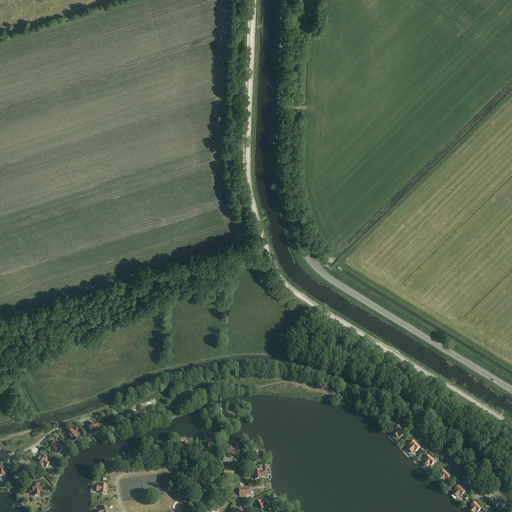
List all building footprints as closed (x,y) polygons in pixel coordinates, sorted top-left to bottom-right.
[(99,430),(100,430),(97,423),(89,426),(92,433),(93,433),(94,436),(100,433),(99,430)] [(401,436),(405,432),(399,426),(395,430),(396,431),(393,434),(397,438),(400,435),(401,436)] [(74,444),(79,440),(77,436),(78,436),(73,430),(66,435),(70,441),(72,440),(74,444)] [(415,452),(419,447),(414,441),(409,445),(410,446),(408,449),(411,453),(414,450),(415,452)] [(60,454),(64,450),(61,447),(61,446),(56,442),(50,448),(55,453),(56,452),(60,454)] [(188,446),(187,443),(182,444),(182,447),(181,448),(182,454),(190,452),(189,446),(188,446)] [(164,449),(163,445),(158,446),(158,449),(157,450),(158,456),(166,454),(165,448),(164,449)] [(211,448),(211,445),(205,445),(205,448),(204,448),(204,454),(212,454),(212,448),(211,448)] [(238,450),(240,447),(235,445),(233,448),(232,447),(229,452),(237,456),(240,451),(238,450)] [(142,456),(141,452),(136,453),(136,456),(135,456),(136,463),(144,461),(143,455),(142,456)] [(259,453),(258,452),(252,454),(255,462),(261,460),(260,459),(264,457),(262,452),(259,453)] [(430,466),(432,465),(435,462),(428,456),(424,460),(425,461),(423,464),(427,468),(429,465),(430,466)] [(47,462),(48,461),(42,457),(37,464),(43,468),(44,467),(47,469),(50,463),(47,462)] [(113,463),(110,461),(107,466),(110,468),(110,469),(115,472),(119,465),(114,462),(113,463)] [(25,476),(26,476),(29,470),(22,466),(19,472),(20,473),(18,475),(23,478),(25,476)] [(235,476),(235,471),(231,471),(231,469),(224,469),(224,477),(231,477),(231,476),(235,476)] [(260,472),(260,470),(254,471),(255,480),(261,479),(261,477),(264,477),(264,471),(260,472)] [(446,481),(450,477),(444,471),(439,475),(441,476),(438,479),(442,482),(444,480),(446,481)] [(106,494),(107,485),(101,485),(101,487),(97,486),(97,492),(100,492),(100,494),(106,494)] [(460,496),(465,492),(458,486),(454,491),(455,492),(453,494),(457,498),(459,495),(460,496)] [(35,494),(35,497),(41,497),(41,494),(42,494),(42,487),(39,487),(36,487),(34,487),(34,494),(35,494)] [(246,489),(246,488),(239,489),(240,497),(247,496),(246,495),(250,495),(250,489),(246,489)] [(172,509),(177,511),(182,503),(177,500),(172,509)] [(267,506),(265,501),(261,502),(261,501),(255,504),(259,511),(265,509),(264,507),(267,506)] [(475,511),(477,511),(481,509),(475,503),(471,507),(472,508),(469,510),(470,511),(475,511)]
